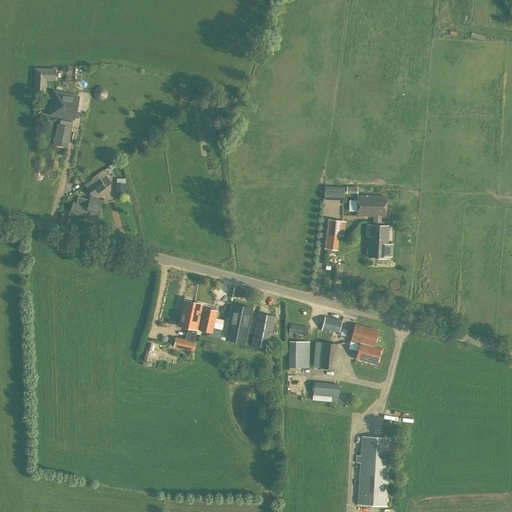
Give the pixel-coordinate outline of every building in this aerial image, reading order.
[(34,91),(44,91),(44,79),(35,79),(34,91)] [(71,118),(77,94),(55,88),(49,112),(71,118)] [(217,125),(214,98),(205,99),(207,112),(205,112),(206,126),(217,125)] [(92,197),(105,188),(96,174),(91,178),(92,179),(84,185),(92,197)] [(323,200),(343,201),(344,187),(324,186),(323,200)] [(373,221),(381,222),(381,217),(386,217),(386,196),(357,196),(357,217),(372,217),(373,221)] [(90,197),(88,206),(72,202),(70,212),(96,219),(101,200),(90,197)] [(328,219),(327,226),(326,234),(339,236),(339,235),(343,236),(345,222),(340,221),(328,219)] [(381,226),(381,222),(373,221),(373,226),(367,225),(366,234),(369,234),(368,257),(386,258),(387,226),(381,226)] [(326,234),(324,248),(328,249),(327,253),(334,254),(335,250),(337,250),(339,236),(326,234)] [(177,326),(188,329),(187,333),(186,333),(185,339),(174,337),(173,347),(174,347),(174,351),(184,353),(184,350),(193,351),(197,330),(199,324),(195,322),(196,319),(192,317),(196,303),(183,300),(177,326)] [(202,304),(196,303),(192,317),(196,319),(195,322),(199,324),(197,330),(209,333),(211,334),(212,328),(216,311),(201,308),(202,304)] [(233,304),(227,330),(236,332),(234,341),(244,343),(251,308),(233,304)] [(269,349),(275,316),(256,313),(250,346),(269,349)] [(324,316),(321,331),(329,333),(329,331),(339,333),(342,321),(324,316)] [(288,333),(306,336),(308,327),(290,324),(288,333)] [(360,344),(373,346),(377,331),(354,325),(350,341),(360,344)] [(213,328),(212,328),(211,334),(209,333),(208,336),(220,338),(221,330),(213,328)] [(203,348),(215,350),(216,344),(205,342),(203,348)] [(308,368),(309,342),(289,342),(288,367),(308,368)] [(335,370),(337,344),(314,342),(312,368),(335,370)] [(373,346),(360,344),(356,359),(376,364),(380,347),(373,346)] [(333,383),(314,382),(312,400),(337,402),(337,397),(338,398),(339,385),(333,384),(333,383)] [(357,472),(359,472),(357,505),(387,507),(391,438),(361,436),(360,456),(356,455),(356,463),(359,463),(359,466),(358,466),(357,472)]
